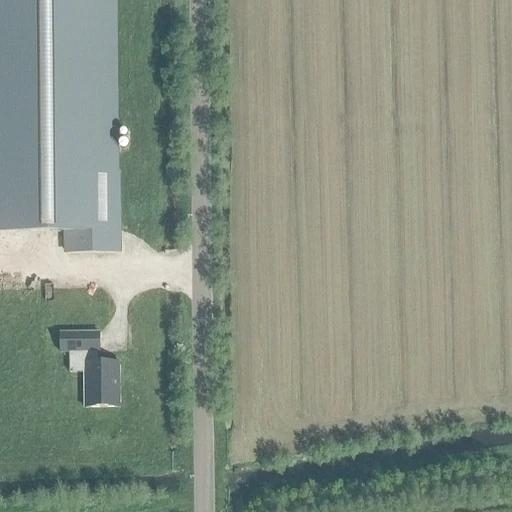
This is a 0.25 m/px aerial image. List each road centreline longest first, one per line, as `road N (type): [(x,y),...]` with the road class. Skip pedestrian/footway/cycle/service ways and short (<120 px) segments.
road 1 (tertiary): [(202,511),(197,0)]
road 2 (track): [(202,503),(511,459)]
